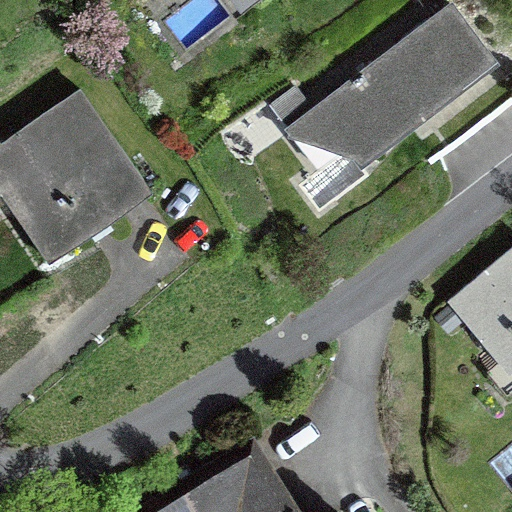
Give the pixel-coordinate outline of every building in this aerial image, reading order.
[(236,0),(240,6),(247,3),(252,10),(265,0),(236,0)] [(295,84),(269,100),(289,133),(294,134),(321,166),(343,149),(351,151),(360,162),(500,55),(456,0),(446,0),(312,103),(295,84)] [(0,134),(0,190),(50,260),(91,231),(96,238),(115,225),(110,217),(154,186),(80,83),(2,138),(0,134)] [(511,240),(447,296),(450,300),(434,314),(448,330),(464,317),(508,368),(511,365),(511,240)] [(307,511),(256,430),(124,511),(347,511),(346,509),(341,511),(307,511)]
